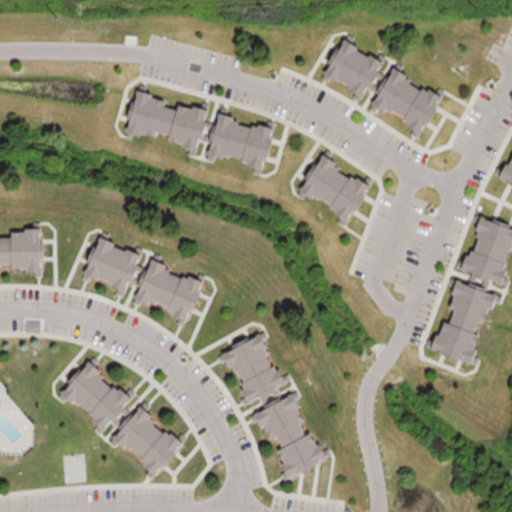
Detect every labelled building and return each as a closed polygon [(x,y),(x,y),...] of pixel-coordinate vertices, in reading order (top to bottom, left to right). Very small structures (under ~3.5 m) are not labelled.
[(329,76),(372,94),(387,57),(345,39),(329,76)] [(447,95),(397,67),(376,104),(427,132),(447,95)] [(131,132),(204,147),(212,108),(140,93),(131,132)] [(276,125),(220,115),(213,156),(269,166),(276,125)] [(375,185),(328,154),(304,189),(352,220),(375,185)] [(467,268),(505,283),(511,265),(511,224),(487,215),(467,268)] [(0,270),(47,269),(46,228),(14,228),(14,235),(3,236),(2,229),(0,229),(0,270)] [(89,272),(131,290),(147,254),(104,236),(89,272)] [(194,318),(208,278),(154,259),(140,298),(194,318)] [(438,349),(477,362),(499,292),(461,279),(438,349)] [(229,351),(255,405),(293,387),(267,333),(229,351)] [(138,396),(92,360),(66,392),(112,429),(138,396)] [(0,404),(10,396),(0,383),(0,404)] [(260,412),(296,476),(333,455),(296,391),(260,412)] [(189,439),(142,405),(117,439),(164,473),(189,439)]
